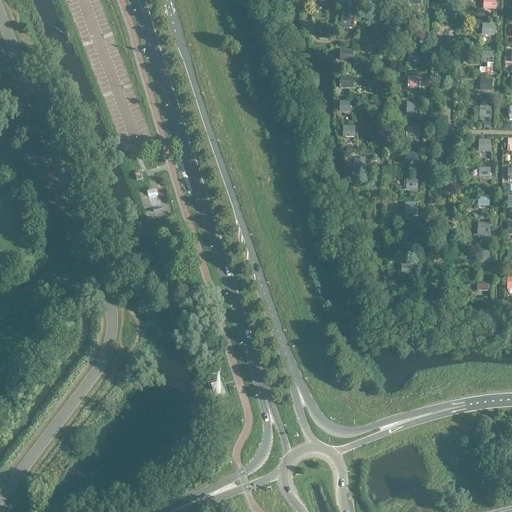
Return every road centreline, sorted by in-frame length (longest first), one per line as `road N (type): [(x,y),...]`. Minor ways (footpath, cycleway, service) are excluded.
road 1 (unknown): [(0,9),(113,315),(102,361),(0,501)]
road 2 (tertiary): [(138,0),(266,397)]
road 3 (tertiary): [(290,365),(167,0)]
road 4 (motorway): [(464,405),(341,432),(322,423),(290,365)]
road 5 (motorway): [(266,397),(266,446),(257,463),(165,509)]
road 6 (motorway): [(464,405),(330,454)]
road 7 (motorway): [(281,474),(165,509)]
